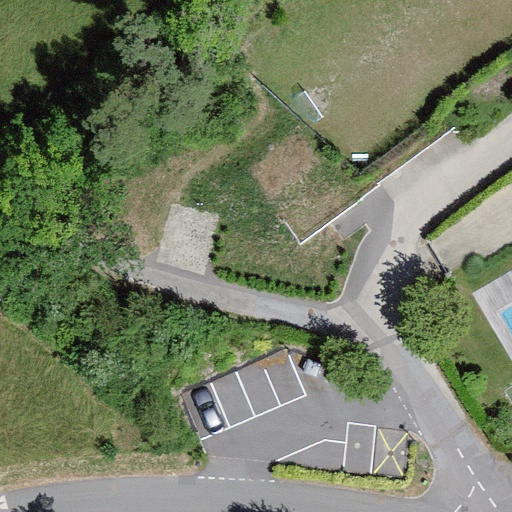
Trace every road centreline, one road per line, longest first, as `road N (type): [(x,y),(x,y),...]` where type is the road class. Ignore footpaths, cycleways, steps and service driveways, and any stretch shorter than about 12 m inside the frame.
road 1 (residential): [(484,511),(486,499),(379,331),(369,280),(377,222),(511,125)]
road 2 (residential): [(342,511),(235,501),(44,511)]
